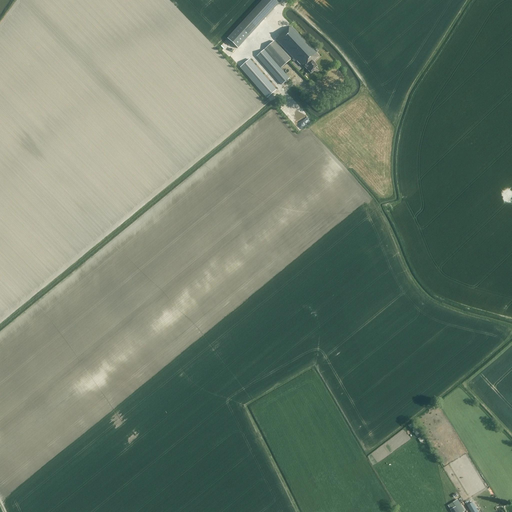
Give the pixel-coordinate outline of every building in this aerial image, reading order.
[(238,48),(282,0),(263,0),(240,25),(227,39),(238,48)] [(302,65),(310,74),(314,70),(313,70),(317,67),(313,62),(319,57),(290,26),(276,39),(301,66),(302,65)] [(264,49),(281,68),(290,60),(274,41),(264,49)] [(256,57),(281,85),(289,78),(264,50),(256,57)] [(240,67),(267,98),(276,90),(250,59),(240,67)] [(302,109),(295,116),(298,119),(305,112),(302,109)] [(456,507),(459,511),(464,511),(465,511),(459,502),(458,500),(455,501),(453,502),(456,507)] [(478,511),(473,502),(467,506),(471,511),(478,511)]
